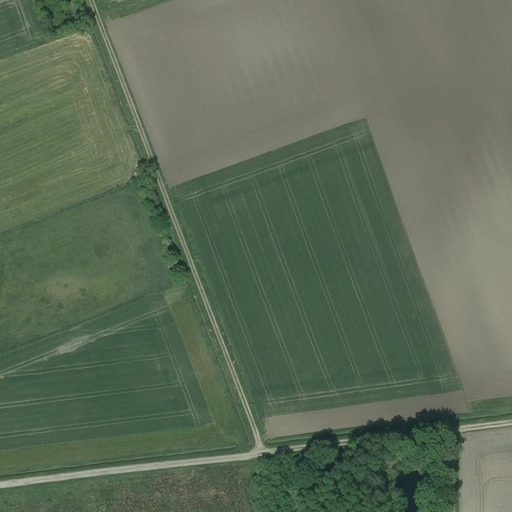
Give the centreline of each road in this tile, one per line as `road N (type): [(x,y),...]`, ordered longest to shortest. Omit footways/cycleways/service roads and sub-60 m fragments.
road 1 (track): [(511,422),(0,492)]
road 2 (track): [(262,454),(96,0)]
